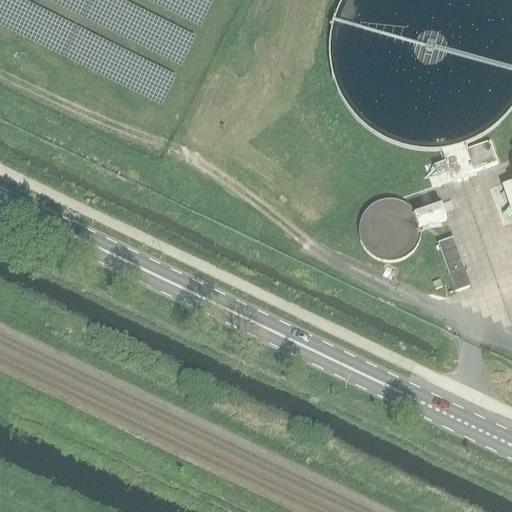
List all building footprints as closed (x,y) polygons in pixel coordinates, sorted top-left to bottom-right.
[(416,151),(432,152),(440,152),(444,151),(445,151),(449,151),(454,150),(455,149),(458,148),(460,148),(463,147),(471,144),(481,139),(495,129),(507,117),(511,110),(511,0),(343,0),(338,10),(334,20),(331,31),(329,48),(330,65),(334,82),(338,92),(343,102),(353,116),(365,128),(374,135),(383,141),(399,147),(416,151)] [(440,152),(451,182),(497,166),(489,144),(465,152),(463,147),(460,148),(458,148),(455,149),(454,150),(449,151),(445,151),(444,151),(440,152)] [(381,260),(390,262),(396,261),(402,259),(407,256),(411,252),(415,247),(417,242),(418,236),(419,231),(419,230),(418,228),(418,227),(418,226),(418,224),(417,223),(417,222),(416,221),(415,219),(414,216),(410,212),(403,206),(398,204),(389,203),(383,204),(375,207),(368,213),(364,217),(361,226),(360,231),(361,240),(365,248),(369,253),(376,258),(381,260)] [(419,230),(419,231),(446,221),(441,207),(414,216),(415,219),(416,221),(417,222),(417,223),(418,224),(418,226),(418,227),(418,228),(419,230)] [(452,240),(437,245),(454,294),(470,289),(452,240)]
